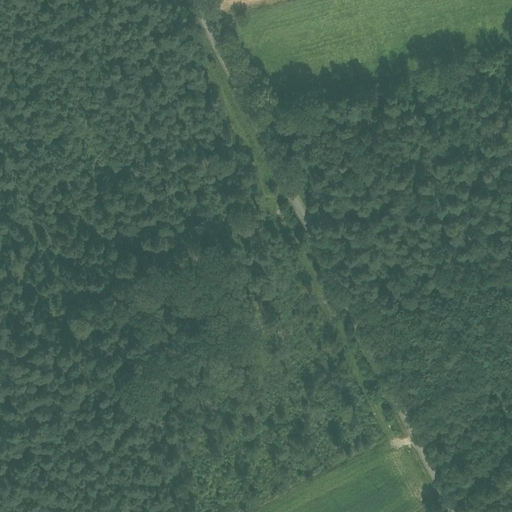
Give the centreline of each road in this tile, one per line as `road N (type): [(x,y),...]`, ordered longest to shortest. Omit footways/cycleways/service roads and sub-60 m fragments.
road 1 (unclassified): [(196,0),(454,511)]
road 2 (track): [(289,182),(168,232),(0,343)]
